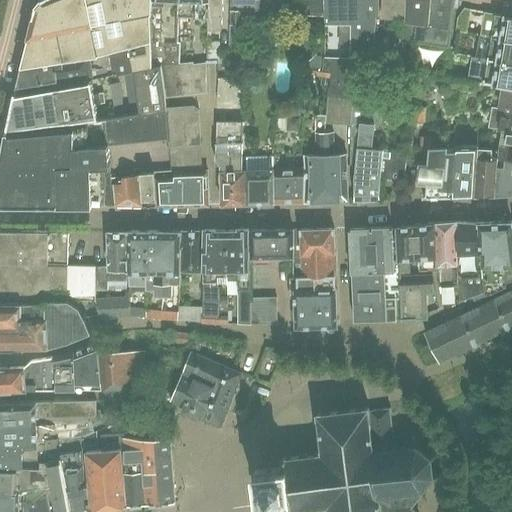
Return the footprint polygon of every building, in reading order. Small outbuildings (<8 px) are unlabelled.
[(21,66),(99,54),(129,46),(134,71),(149,68),(147,42),(147,37),(145,8),(146,8),(146,0),(42,0),(36,7),(21,66)] [(152,0),(152,13),(151,13),(152,41),(147,42),(149,68),(163,66),(166,94),(179,92),(182,95),(180,64),(179,42),(180,16),(180,0),(152,0)] [(209,0),(180,0),(180,16),(202,17),(202,23),(209,23),(209,0)] [(209,0),(209,23),(208,29),(223,29),(222,16),(221,0),(209,0)] [(231,0),(230,59),(242,59),(243,5),(260,5),(259,0),(231,0)] [(323,0),(325,18),(325,26),(351,26),(351,59),(374,60),(375,60),(376,27),(376,18),(379,18),(379,0),(323,0)] [(406,18),(406,0),(382,0),(382,18),(406,18)] [(406,0),(406,18),(406,23),(417,24),(414,42),(450,47),(455,0),(406,0)] [(496,14),(492,37),(511,40),(511,2),(507,1),(504,15),(496,14)] [(277,14),(269,14),(268,25),(289,25),(289,16),(289,14),(277,14)] [(414,43),(414,42),(417,24),(406,23),(404,42),(414,43)] [(511,63),(511,40),(492,37),(488,59),(511,63)] [(207,42),(207,63),(218,63),(219,63),(220,43),(207,42)] [(115,75),(131,72),(134,71),(129,46),(99,54),(21,66),(16,87),(93,74),(92,69),(113,65),(115,75)] [(321,69),(322,57),(317,54),(306,64),(309,69),(320,70),(321,69)] [(375,60),(374,60),(351,59),(325,58),(325,73),(332,74),(329,98),(326,123),(351,126),(353,100),(356,79),(375,79),(375,61),(375,60)] [(511,63),(488,59),(484,82),(505,85),(511,86),(511,63)] [(180,64),(182,95),(208,92),(207,63),(193,64),(193,62),(180,64)] [(167,108),(166,94),(163,66),(149,68),(134,71),(131,72),(136,113),(140,113),(167,108)] [(36,110),(95,99),(105,97),(104,94),(94,95),(91,79),(15,93),(10,113),(36,108),(36,110)] [(511,110),(511,86),(505,85),(501,109),(503,110),(511,110)] [(75,123),(99,119),(96,106),(106,104),(105,97),(95,99),(36,110),(36,108),(10,113),(7,131),(7,132),(8,132),(75,123)] [(405,173),(406,173),(408,154),(407,154),(407,155),(392,153),(392,152),(391,152),(390,158),(384,158),(385,149),(373,147),(375,128),(379,129),(380,119),(380,115),(380,112),(378,110),(375,108),(372,107),(369,107),(369,106),(354,105),(351,153),(351,163),(356,163),(355,179),(355,200),(379,199),(379,198),(380,199),(380,198),(382,178),(384,178),(384,174),(389,174),(389,170),(405,172),(405,173)] [(168,108),(170,140),(170,147),(201,144),(199,110),(195,106),(168,108)] [(113,205),(115,205),(112,182),(111,175),(109,146),(170,140),(168,108),(167,108),(140,113),(136,113),(99,119),(75,123),(8,132),(7,132),(0,168),(0,200),(3,204),(112,204),(113,205)] [(511,110),(503,110),(500,129),(503,129),(503,130),(511,131),(511,110)] [(475,112),(469,126),(485,133),(491,118),(475,112)] [(305,169),(305,201),(327,201),(327,133),(326,123),(326,116),(316,116),(316,132),(315,155),(305,155),(305,169)] [(498,157),(499,157),(511,158),(511,131),(503,130),(498,157)] [(456,137),(455,137),(451,196),(476,195),(478,156),(480,132),(456,133),(456,137)] [(327,201),(348,200),(347,154),(335,154),(334,133),(327,133),(327,201)] [(433,137),(422,136),(420,157),(431,158),(430,164),(424,164),(423,180),(428,181),(426,194),(424,195),(424,197),(451,196),(455,137),(433,137)] [(221,171),(222,204),(248,203),(248,170),(248,160),(243,160),(243,155),(243,144),(216,143),(217,165),(221,165),(221,171)] [(476,195),(496,194),(499,157),(498,157),(478,156),(476,195)] [(248,203),(275,202),(276,202),(275,170),(275,169),(274,157),(247,158),(248,160),(248,170),(248,203)] [(511,158),(499,157),(496,194),(511,193),(511,158)] [(171,169),(155,171),(157,205),(176,206),(173,171),(171,171),(171,169)] [(203,170),(173,171),(176,206),(182,206),(209,205),(207,169),(203,170)] [(275,170),(276,202),(305,201),(305,169),(275,170)] [(143,201),(144,205),(157,205),(155,171),(141,172),(146,201),(143,201)] [(112,175),(116,205),(144,205),(143,201),(146,201),(141,172),(112,175)] [(461,302),(458,265),(456,221),(436,223),(438,272),(443,308),(461,302)] [(461,302),(486,292),(482,266),(481,252),(478,252),(478,223),(458,221),(456,221),(458,265),(461,302)] [(511,221),(478,223),(478,252),(481,252),(482,266),(486,292),(486,296),(511,284),(511,221)] [(436,223),(414,224),(417,258),(419,258),(420,270),(437,269),(438,272),(436,223)] [(398,226),(398,229),(399,266),(400,292),(401,320),(417,319),(417,318),(428,317),(428,313),(427,292),(436,291),(433,275),(411,276),(410,258),(417,258),(414,224),(398,226)] [(352,270),(353,273),(355,321),(388,320),(386,292),(385,272),(395,272),(393,229),(393,227),(372,228),(374,269),(352,270)] [(372,228),(350,228),(352,270),(374,269),(372,228)] [(69,231),(35,231),(2,230),(2,229),(0,229),(0,262),(68,263),(69,231)] [(296,277),(296,254),(296,229),(250,230),(250,257),(294,256),(293,277),(296,277)] [(296,229),(296,254),(336,253),(334,229),(296,229)] [(180,273),(180,230),(163,231),(164,298),(172,298),(172,272),(180,273)] [(180,273),(203,273),(203,230),(180,230),(180,273)] [(227,230),(203,230),(203,273),(203,299),(202,306),(201,322),(219,323),(219,300),(220,282),(227,282),(227,230)] [(250,230),(227,230),(227,282),(227,289),(237,289),(238,324),(251,325),(251,324),(251,300),(251,298),(251,272),(251,270),(250,257),(250,230)] [(109,282),(130,282),(128,231),(109,231),(111,266),(97,267),(96,291),(109,291),(109,282)] [(146,231),(128,231),(130,282),(130,292),(134,292),(134,294),(142,294),(142,292),(147,292),(146,231)] [(163,231),(146,231),(147,292),(155,292),(155,298),(164,298),(163,231)] [(302,276),(315,276),(336,275),(336,253),(296,254),(296,277),(298,277),(302,277),(302,276)] [(0,346),(37,348),(39,276),(48,276),(47,305),(64,306),(63,334),(71,334),(71,335),(87,336),(88,320),(101,319),(101,318),(96,300),(97,267),(40,265),(40,266),(0,264),(0,346)] [(336,275),(315,276),(316,326),(337,326),(336,289),(336,275)] [(297,327),(316,326),(315,276),(302,276),(302,277),(298,277),(298,290),(296,290),(297,327)] [(388,320),(401,320),(400,292),(386,292),(388,320)] [(511,326),(511,295),(510,292),(494,300),(508,329),(511,326)] [(101,318),(131,315),(130,308),(129,297),(96,300),(101,318)] [(276,298),(251,298),(251,300),(251,324),(276,323),(276,298)] [(508,329),(494,300),(478,308),(492,337),(508,329)] [(179,320),(201,322),(202,306),(179,305),(179,320)] [(147,309),(130,308),(131,315),(146,316),(147,309)] [(492,337),(478,308),(461,316),(475,345),(492,337)] [(475,345),(461,316),(445,324),(459,352),(475,345)] [(445,324),(432,330),(426,333),(440,362),(459,352),(445,324)] [(188,345),(189,335),(189,334),(178,333),(177,344),(188,345)] [(242,373),(198,354),(203,343),(196,341),(191,351),(192,351),(183,372),(184,373),(171,400),(185,406),(183,411),(221,426),(242,373)] [(98,343),(75,352),(77,391),(104,391),(101,353),(99,353),(98,343)] [(148,351),(117,352),(119,390),(142,390),(148,351)] [(57,391),(56,391),(77,391),(75,352),(74,352),(55,356),(57,391)] [(119,390),(117,352),(101,353),(104,391),(119,390)] [(32,360),(26,366),(0,367),(0,391),(28,389),(28,391),(56,391),(57,391),(55,356),(53,357),(32,360)] [(97,399),(38,401),(38,425),(58,425),(93,420),(97,420),(97,399)] [(0,402),(0,425),(38,425),(38,401),(0,402)] [(397,442),(395,442),(391,408),(370,410),(369,406),(319,412),(323,452),(283,457),(285,466),(256,470),(259,502),(289,499),(290,509),(330,504),(330,511),(417,511),(413,508),(423,495),(427,494),(425,489),(434,478),(438,478),(439,475),(435,474),(433,458),(436,456),(435,454),(430,455),(418,445),(419,440),(416,440),(415,445),(398,447),(397,442)] [(46,439),(60,438),(83,437),(82,436),(95,430),(93,420),(58,425),(38,425),(39,447),(26,448),(25,467),(39,467),(39,462),(48,462),(46,439)] [(0,466),(25,467),(26,448),(39,447),(38,425),(0,425),(0,466)] [(98,430),(83,437),(83,445),(99,444),(98,430)] [(102,450),(123,448),(125,448),(125,437),(125,433),(101,434),(102,450)] [(83,445),(83,437),(60,438),(62,453),(81,450),(82,454),(84,454),(83,445)] [(125,437),(125,448),(123,448),(128,506),(175,502),(171,439),(148,439),(125,437)] [(62,453),(60,438),(46,439),(48,462),(49,462),(49,464),(63,461),(62,453)] [(89,481),(92,510),(128,506),(123,448),(102,450),(86,451),(86,454),(89,481)] [(62,453),(63,461),(73,511),(80,511),(92,510),(89,481),(86,454),(84,454),(82,454),(81,450),(62,453)] [(52,486),(56,511),(73,511),(63,461),(49,464),(49,462),(48,462),(52,486)] [(25,490),(47,487),(52,486),(48,462),(39,462),(39,467),(25,467),(19,467),(19,492),(21,493),(25,492),(25,490)] [(0,466),(0,492),(19,492),(19,467),(25,467),(0,466)] [(51,511),(47,487),(25,490),(25,492),(21,493),(20,511),(51,511)] [(0,511),(20,511),(21,493),(19,492),(0,492),(0,511)]
